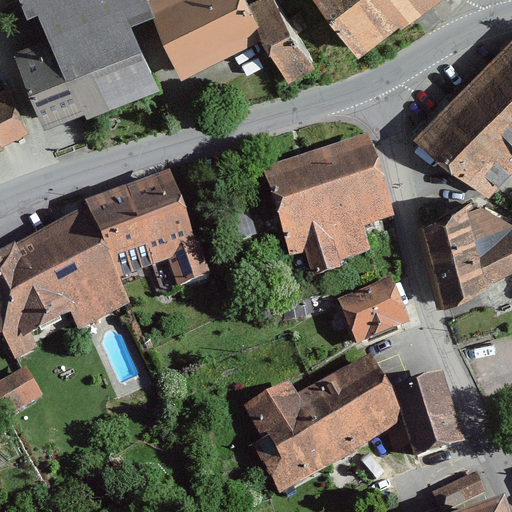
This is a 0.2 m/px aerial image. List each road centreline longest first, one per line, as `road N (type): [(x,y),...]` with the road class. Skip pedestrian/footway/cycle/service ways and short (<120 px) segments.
road 1 (residential): [(403,67),(403,156),(428,313),(511,492)]
road 2 (secondary): [(0,207),(81,174),(255,129),(403,67)]
road 3 (secondary): [(403,67),(511,13)]
